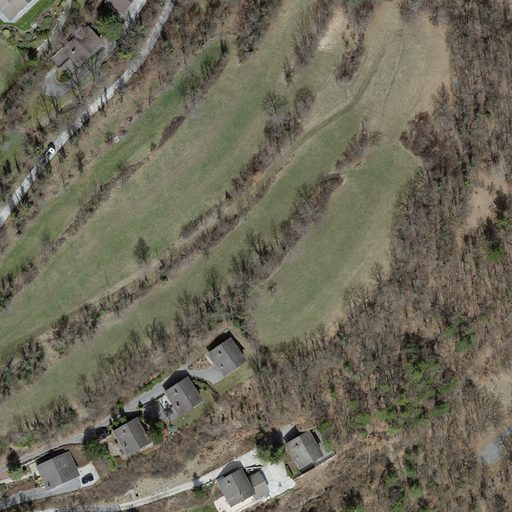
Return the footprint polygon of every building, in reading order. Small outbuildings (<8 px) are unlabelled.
[(0,0),(0,12),(8,23),(34,0),(0,0)] [(103,0),(100,4),(119,19),(133,0),(103,0)] [(61,54),(77,69),(101,47),(87,30),(61,54)] [(245,360),(230,339),(210,353),(225,375),(245,360)] [(202,399),(188,377),(167,391),(181,413),(202,399)] [(149,442),(136,419),(114,432),(127,455),(149,442)] [(322,455),(309,433),(287,445),(300,468),(322,455)] [(77,475),(68,454),(40,467),(50,488),(77,475)] [(242,471),(220,482),(232,504),(253,493),(256,498),(269,491),(259,473),(246,479),(242,471)]
